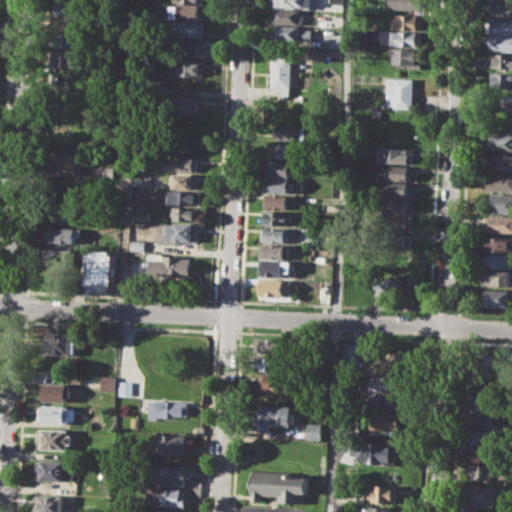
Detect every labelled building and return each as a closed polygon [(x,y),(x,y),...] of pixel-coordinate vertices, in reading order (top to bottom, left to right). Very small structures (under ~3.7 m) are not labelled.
[(55,0),(83,0),(83,14),(55,13),(55,0)] [(315,8),(315,0),(275,0),(275,7),(315,8)] [(390,0),(425,0),(425,9),(390,7),(390,0)] [(494,2),(511,3),(511,15),(489,15),(490,6),(494,7),(494,2)] [(162,3),(198,4),(198,19),(162,18),(162,3)] [(275,8),(299,9),(299,14),(303,14),(303,22),(299,22),(299,24),(272,23),(273,14),(275,14),(275,8)] [(393,17),(398,17),(398,14),(425,15),(424,29),(393,28),(393,17)] [(55,16),(86,17),(85,30),(54,29),(55,16)] [(493,18),(511,19),(511,32),(492,32),(493,18)] [(167,21),(203,22),(202,37),(167,35),(167,21)] [(273,24),(299,25),(299,28),(311,29),(310,39),(298,39),(298,42),(272,41),(273,24)] [(359,29),(380,30),(380,41),(358,40),(359,29)] [(391,31),(423,32),(423,47),(391,46),(391,31)] [(55,32),(86,33),(85,47),(54,46),(55,32)] [(511,36),(511,52),(490,51),(491,45),(487,44),(488,35),(511,36)] [(172,38),(204,39),(203,54),(171,53),(172,38)] [(391,48),(423,49),(422,68),(397,67),(397,63),(391,63),(391,48)] [(54,49),(89,50),(88,66),(49,65),(49,57),(54,58),(54,49)] [(493,54),(511,54),(511,69),(492,68),(493,54)] [(271,56),(291,57),(290,87),(270,86),(271,56)] [(175,59),(203,60),(202,77),(174,76),(175,59)] [(495,73),(511,73),(511,87),(494,87),(495,73)] [(387,77),(414,78),(413,108),(394,107),(394,103),(386,103),(387,77)] [(169,97),(200,98),(199,114),(168,114),(169,97)] [(273,123),(304,124),(304,141),(273,140),(273,123)] [(490,131),(511,131),(511,150),(489,149),(490,131)] [(274,143),(297,144),(296,159),(273,158),(274,143)] [(380,146),(415,148),(414,163),(379,161),(380,146)] [(46,150),(67,151),(67,154),(74,154),(74,162),(80,162),(80,175),(45,174),(46,150)] [(489,154),(511,154),(511,169),(488,169),(489,154)] [(160,155),(197,156),(197,172),(159,171),(160,155)] [(269,160),(291,161),(291,165),(294,165),(294,173),(290,173),(290,177),(269,176),(269,160)] [(388,165),(414,167),(413,180),(388,179),(388,165)] [(94,166),(112,166),(112,177),(94,176),(94,166)] [(488,172),(511,172),(511,191),(488,191),(488,172)] [(171,174),(197,175),(196,188),(171,188),(171,174)] [(269,177),(291,178),(291,181),(294,181),(294,189),(289,189),(289,193),(268,192),(268,189),(264,189),(264,180),(269,180),(269,177)] [(388,181),(414,183),(413,197),(387,195),(388,181)] [(165,190),(200,191),(200,204),(165,203),(165,190)] [(265,193),(297,195),(296,204),(288,204),(288,209),(264,208),(265,193)] [(492,194),(511,195),(511,211),(491,211),(492,194)] [(382,198),(413,199),(412,213),(381,212),(382,198)] [(169,206),(199,208),(198,221),(173,220),(173,215),(169,215),(169,206)] [(132,209),(148,210),(147,221),(132,220),(132,209)] [(263,210),(296,211),(296,220),(288,219),(288,225),(263,224),(263,210)] [(381,215),(412,216),(411,231),(381,229),(381,215)] [(487,215),(511,215),(511,232),(486,231),(487,215)] [(166,223),(198,224),(197,243),(175,241),(175,245),(157,244),(158,229),(166,229),(166,223)] [(43,226),(80,228),(80,237),(73,237),(73,243),(42,242),(43,226)] [(262,227),(291,228),(290,242),(261,241),(262,227)] [(382,232),(410,234),(410,249),(381,247),(382,232)] [(485,237),(511,237),(511,251),(484,251),(485,237)] [(129,240),(144,240),(144,251),(129,251),(129,240)] [(261,244),(290,245),(289,259),(260,257),(261,244)] [(42,248),(78,250),(77,266),(41,264),(42,248)] [(88,253),(93,254),(93,250),(111,250),(111,254),(115,254),(113,292),(87,291),(88,253)] [(484,254),(511,254),(511,266),(484,266),(484,254)] [(166,256),(192,257),(192,277),(161,276),(162,260),(166,260),(166,256)] [(260,259),(293,261),(292,277),(259,274),(260,259)] [(489,270),(511,270),(511,287),(483,285),(483,274),(488,274),(489,270)] [(376,276),(394,277),(394,273),(404,274),(403,295),(375,293),(376,276)] [(259,278),(293,280),(293,292),(285,291),(284,296),(258,294),(259,278)] [(484,289),(511,290),(511,307),(483,306),(484,289)] [(47,332),(77,333),(76,354),(43,353),(44,336),(47,336),(47,332)] [(256,337),(291,338),(290,354),(255,353),(256,337)] [(255,355),(292,357),(292,371),(254,370),(255,355)] [(377,355),(402,356),(401,374),(366,372),(367,361),(376,361),(377,355)] [(260,373),(298,374),(297,391),(260,390),(260,373)] [(103,376),(116,376),(115,390),(102,390),(103,376)] [(373,376),(399,377),(399,392),(368,390),(368,382),(373,382),(373,376)] [(121,381),(134,381),(133,395),(120,394),(121,381)] [(43,383),(72,384),(71,396),(68,396),(68,401),(42,400),(43,383)] [(372,393),(399,394),(398,409),(371,408),(372,393)] [(467,398),(506,399),(506,412),(467,410),(467,398)] [(150,399),(189,401),(189,415),(176,415),(176,418),(158,417),(158,420),(149,420),(150,399)] [(262,404),(291,405),(291,412),(295,412),(295,422),(290,421),(290,426),(271,425),(270,431),(253,430),(253,412),(261,413),(262,404)] [(41,405),(76,406),(75,419),(71,419),(70,424),(40,422),(41,405)] [(368,410),(403,413),(401,430),(367,428),(368,410)] [(473,414),(506,415),(505,428),(472,426),(473,414)] [(306,423),(322,423),(321,439),(306,439),(306,423)] [(45,429),(70,430),(69,435),(74,435),(74,444),(69,444),(69,449),(39,448),(40,432),(45,432),(45,429)] [(471,430),(505,431),(505,446),(470,444),(471,430)] [(156,433),(188,435),(187,454),(155,452),(156,433)] [(351,440),(397,443),(395,465),(368,463),(368,459),(357,459),(357,455),(349,455),(351,440)] [(468,448),(505,450),(504,463),(467,462),(468,448)] [(38,463),(43,463),(44,459),(68,460),(67,464),(76,465),(75,479),(37,478),(38,463)] [(156,464),(188,465),(187,484),(155,482),(156,464)] [(468,464),(499,466),(499,470),(509,471),(508,480),(467,478),(468,464)] [(254,470),(290,472),(290,476),(308,477),(307,492),(303,492),(302,503),(278,501),(279,495),(263,494),(263,499),(252,499),(254,470)] [(370,484),(398,485),(397,502),(369,501),(370,484)] [(154,486),(182,487),(181,494),(188,494),(188,507),(149,505),(150,491),(154,491),(154,486)] [(471,487),(507,488),(506,506),(470,505),(471,487)] [(37,511),(38,496),(66,497),(66,511),(37,511)] [(333,511),(334,503),(345,504),(345,511),(333,511)]
